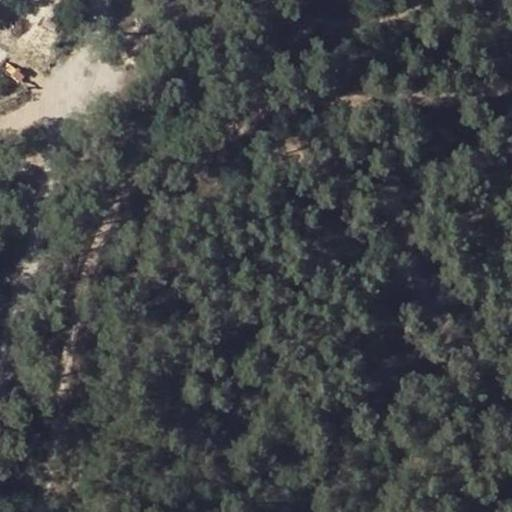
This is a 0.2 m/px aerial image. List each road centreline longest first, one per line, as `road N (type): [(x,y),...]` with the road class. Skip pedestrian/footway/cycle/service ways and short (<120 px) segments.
road 1 (track): [(511,90),(470,100),(255,98),(116,190),(71,331),(39,511)]
road 2 (track): [(198,131),(273,138),(346,185),(400,244),(469,377),(511,431)]
road 3 (track): [(95,0),(0,363)]
